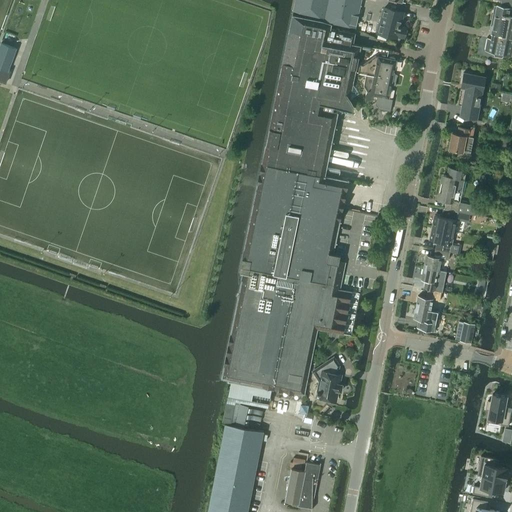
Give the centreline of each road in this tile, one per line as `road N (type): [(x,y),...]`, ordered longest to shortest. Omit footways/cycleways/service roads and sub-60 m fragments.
road 1 (tertiary): [(381,337),(446,0)]
road 2 (tertiary): [(348,511),(381,337)]
road 3 (unknown): [(396,177),(350,166),(358,142),(417,146)]
road 4 (residential): [(381,337),(505,366)]
